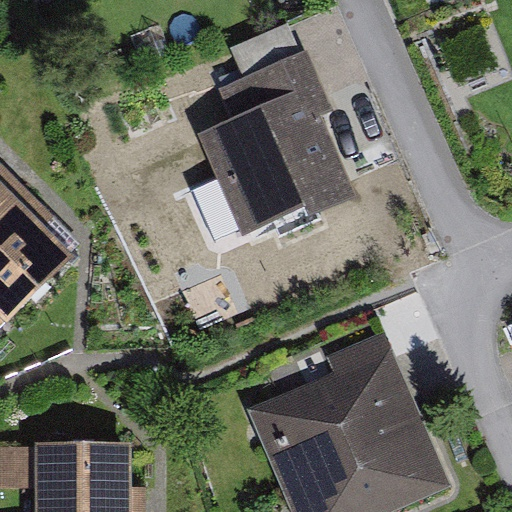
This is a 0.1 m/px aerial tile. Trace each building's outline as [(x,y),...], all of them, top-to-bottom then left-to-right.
[(209,124),(248,214),(339,175),(304,94),(319,88),(302,51),(228,83),(240,111),(209,124)] [(0,222),(16,207),(0,191),(0,222)] [(75,267),(16,207),(0,222),(0,332),(2,330),(6,334),(35,305),(75,267)] [(249,417),(290,511),(406,511),(453,492),(385,337),(328,362),(336,380),(249,417)] [(120,511),(121,439),(39,439),(39,511),(120,511)]
